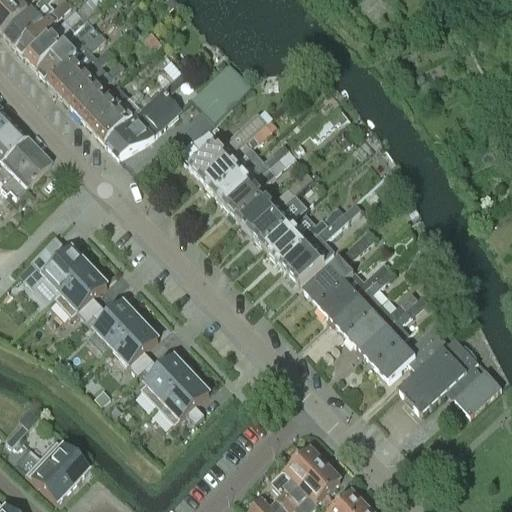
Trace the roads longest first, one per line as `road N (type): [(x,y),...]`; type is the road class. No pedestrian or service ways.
road 1 (residential): [(315,410),(0,78)]
road 2 (residential): [(415,511),(315,410)]
road 3 (residential): [(216,511),(315,410)]
